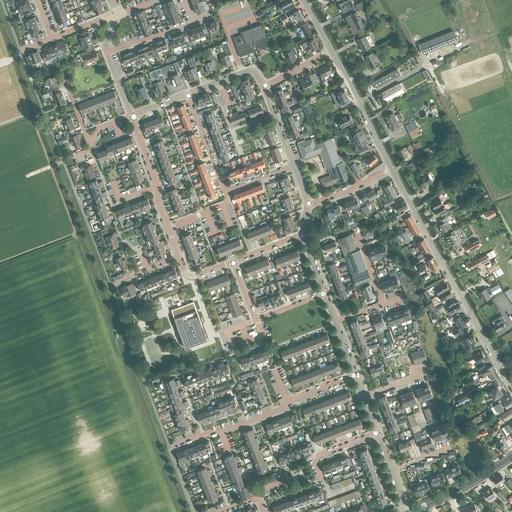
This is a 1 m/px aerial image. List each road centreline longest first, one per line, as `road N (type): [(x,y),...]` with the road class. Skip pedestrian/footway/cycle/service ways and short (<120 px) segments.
road 1 (residential): [(511,387),(390,168)]
road 2 (residential): [(293,165),(223,189),(187,93)]
road 3 (residential): [(324,293),(255,320),(232,262)]
road 4 (residential): [(357,485),(328,496),(317,457),(377,433)]
road 5 (residential): [(390,168),(331,50)]
road 6 (residential): [(173,446),(287,404)]
